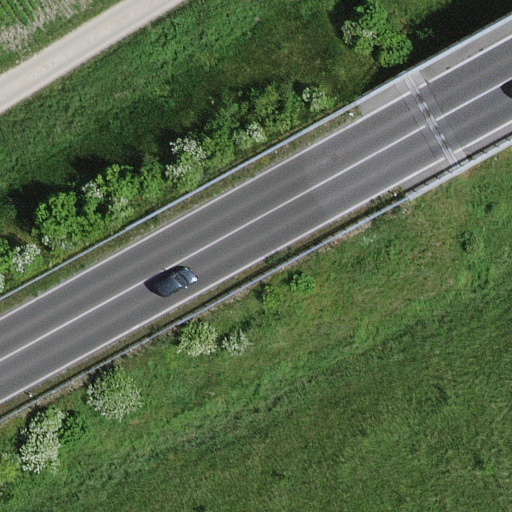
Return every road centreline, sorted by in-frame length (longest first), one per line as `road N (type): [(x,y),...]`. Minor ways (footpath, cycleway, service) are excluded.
road 1 (secondary): [(0,361),(511,80)]
road 2 (track): [(157,0),(0,96)]
